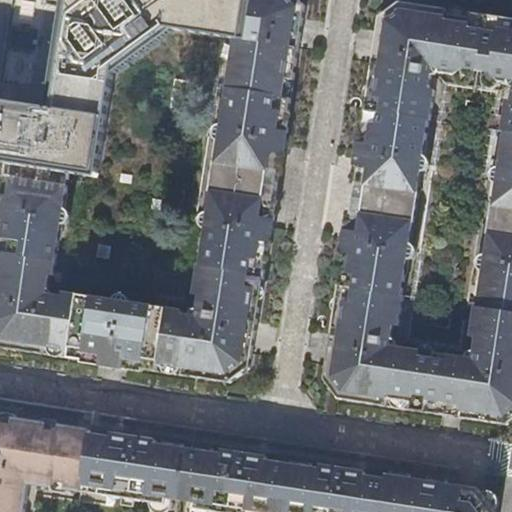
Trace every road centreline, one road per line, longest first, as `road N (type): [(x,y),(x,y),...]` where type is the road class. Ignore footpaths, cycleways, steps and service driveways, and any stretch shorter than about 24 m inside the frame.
road 1 (residential): [(280,427),(344,0)]
road 2 (residential): [(0,385),(280,427)]
road 3 (residential): [(280,427),(511,462)]
